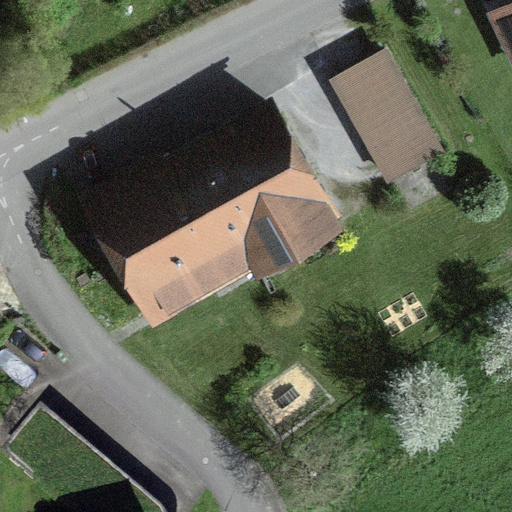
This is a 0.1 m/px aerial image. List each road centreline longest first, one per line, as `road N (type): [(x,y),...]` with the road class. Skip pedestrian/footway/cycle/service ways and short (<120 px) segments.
road 1 (residential): [(246,505),(214,460),(74,334),(25,256),(0,191)]
road 2 (residential): [(310,0),(0,153)]
